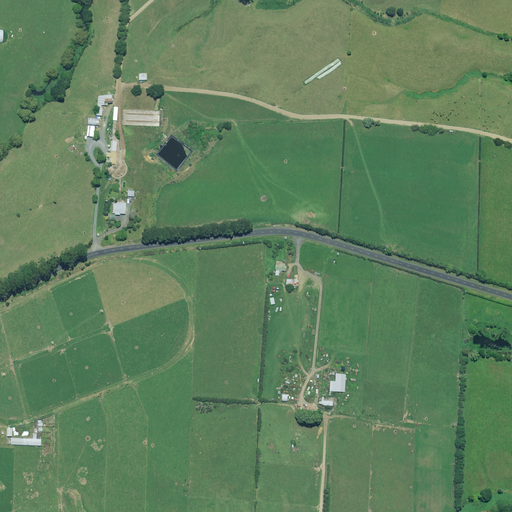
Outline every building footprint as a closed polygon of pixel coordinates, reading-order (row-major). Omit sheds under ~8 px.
[(104,105),(104,104),(111,103),(111,95),(98,96),(96,115),(98,115),(102,116),(103,108),(101,108),(101,106),(104,105)] [(117,141),(112,141),(111,151),(107,151),(107,157),(111,157),(110,164),(115,164),(117,141)] [(126,203),(117,202),(117,204),(113,204),(113,213),(115,213),(115,215),(120,215),(120,214),(125,214),(126,203)] [(282,262),(276,261),(275,275),(279,276),(279,271),(286,271),(286,266),(285,266),(285,264),(282,263),(282,262)] [(294,279),(286,279),(286,285),(290,285),(290,286),(293,286),(296,286),(296,287),(298,287),(298,280),(298,275),(295,275),(294,279)] [(346,375),(336,374),(335,382),(330,381),(330,391),(345,392),(346,375)] [(319,402),(319,404),(321,404),(321,405),(323,405),(333,406),(333,402),(324,401),(324,397),(322,397),(321,402),(319,402)]
